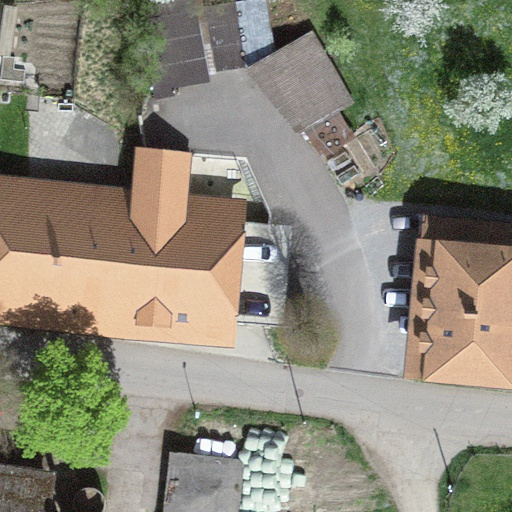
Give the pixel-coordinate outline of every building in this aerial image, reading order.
[(298,43),(249,79),(297,144),(346,108),(298,43)] [(123,189),(0,183),(0,327),(238,337),(243,212),(186,210),(188,166),(124,164),(123,189)] [(511,267),(445,263),(436,392),(511,397),(511,267)] [(167,487),(234,495),(236,470),(170,463),(167,487)] [(32,511),(37,484),(0,479),(0,511),(32,511)]
